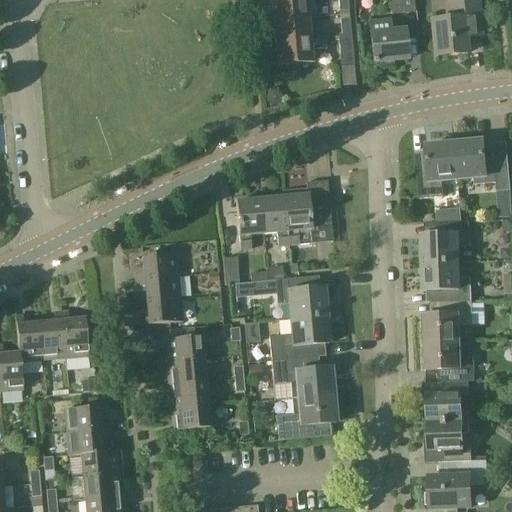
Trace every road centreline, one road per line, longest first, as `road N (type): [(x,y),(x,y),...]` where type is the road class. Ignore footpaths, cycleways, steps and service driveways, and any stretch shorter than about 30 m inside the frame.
road 1 (residential): [(384,511),(365,472),(387,424),(375,116)]
road 2 (unclassified): [(43,251),(188,180),(375,116)]
road 3 (residential): [(43,251),(12,0)]
road 4 (unclassified): [(375,116),(511,91)]
